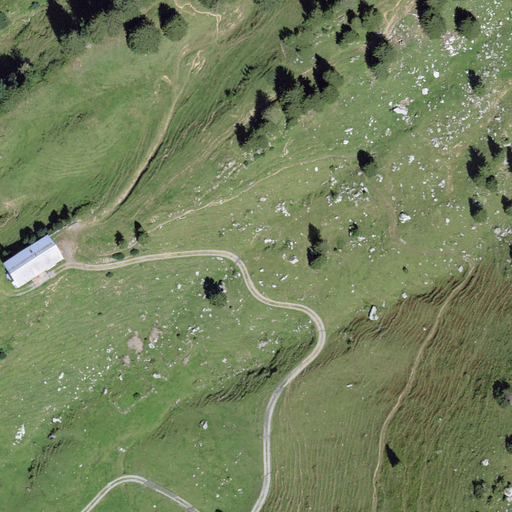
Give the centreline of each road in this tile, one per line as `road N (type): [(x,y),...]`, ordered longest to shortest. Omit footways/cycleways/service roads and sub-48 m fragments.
road 1 (track): [(71,259),(99,267),(224,254),(242,266),(258,296),(316,318),(318,348),(268,413),(266,485),(254,511)]
road 2 (track): [(195,511),(133,478),(114,483),(84,511)]
